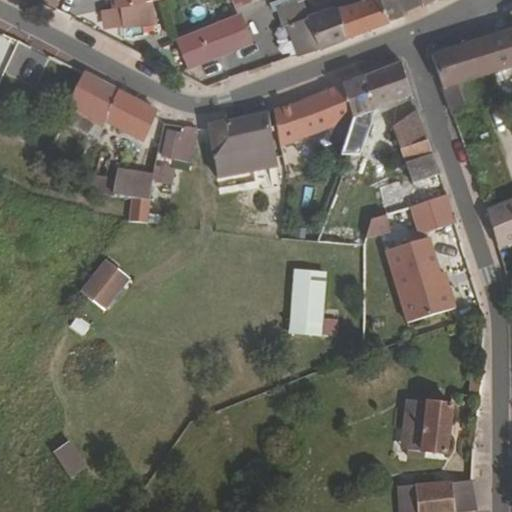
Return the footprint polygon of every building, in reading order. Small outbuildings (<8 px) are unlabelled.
[(148,0),(106,0),(108,8),(100,10),(103,29),(152,21),(148,0)] [(301,56),(345,39),(336,12),(329,15),(310,22),(302,0),(289,0),(291,4),(276,10),(283,29),(291,26),(301,56)] [(329,15),(336,12),(359,4),(357,0),(324,0),(329,15)] [(345,39),(388,23),(380,0),(357,0),(359,4),(336,12),(345,39)] [(380,0),(388,23),(404,17),(397,0),(380,0)] [(235,21),(180,39),(190,67),(244,48),(235,21)] [(511,31),(482,41),(493,74),(511,68),(511,31)] [(482,41),(457,49),(468,83),(493,74),(482,41)] [(457,49),(431,57),(434,67),(450,117),(476,107),(468,83),(457,49)] [(399,63),(378,71),(390,103),(410,95),(399,63)] [(378,71),(361,78),(373,111),(390,103),(378,71)] [(153,110),(81,77),(66,109),(102,124),(105,119),(142,139),(153,110)] [(361,78),(339,86),(351,119),(339,151),(349,155),(365,113),(373,111),(361,78)] [(339,86),(274,111),(280,148),(297,141),(351,119),(339,86)] [(426,139),(416,110),(390,129),(398,152),(426,139)] [(253,150),(272,146),(267,113),(210,126),(213,158),(253,150)] [(200,129),(193,129),(190,136),(169,131),(162,155),(193,162),(200,129)] [(426,139),(398,152),(403,165),(431,154),(426,139)] [(280,148),(285,173),(306,165),(297,141),(280,148)] [(256,171),(276,167),(272,146),(253,150),(254,159),(256,171)] [(253,150),(213,158),(217,166),(254,159),(253,150)] [(431,154),(403,165),(410,184),(424,179),(438,173),(431,154)] [(178,168),(166,165),(161,181),(173,183),(178,168)] [(92,176),(91,194),(131,197),(130,221),(147,225),(148,200),(152,177),(118,169),(116,177),(92,176)] [(438,173),(424,179),(431,202),(445,195),(438,173)] [(431,202),(411,210),(421,236),(455,223),(445,195),(431,202)] [(511,201),(483,214),(494,250),(511,241),(511,201)] [(365,236),(388,235),(387,216),(365,217),(365,236)] [(454,308),(448,286),(443,287),(438,274),(428,238),(390,248),(410,320),(454,308)] [(122,273),(99,254),(74,285),(97,304),(122,273)] [(443,287),(448,286),(444,273),(438,274),(443,287)] [(325,277),(295,274),(290,338),(321,339),(325,277)] [(451,405),(406,400),(403,428),(409,429),(407,452),(406,457),(421,459),(424,459),(425,454),(446,455),(451,405)] [(409,429),(403,428),(401,452),(407,452),(409,429)] [(49,452),(66,478),(84,466),(67,440),(49,452)] [(477,511),(471,480),(415,487),(417,511),(477,511)] [(417,511),(415,487),(397,488),(399,511),(417,511)]
